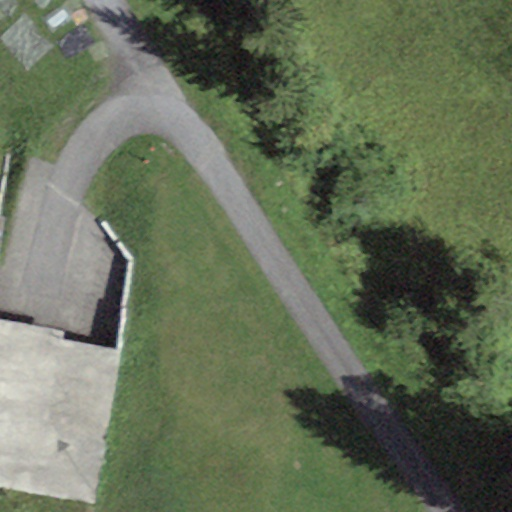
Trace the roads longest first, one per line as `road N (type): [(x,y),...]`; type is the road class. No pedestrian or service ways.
road 1 (track): [(107,0),(443,511)]
road 2 (track): [(30,305),(57,193),(87,139),(111,117),(135,110),(185,119)]
